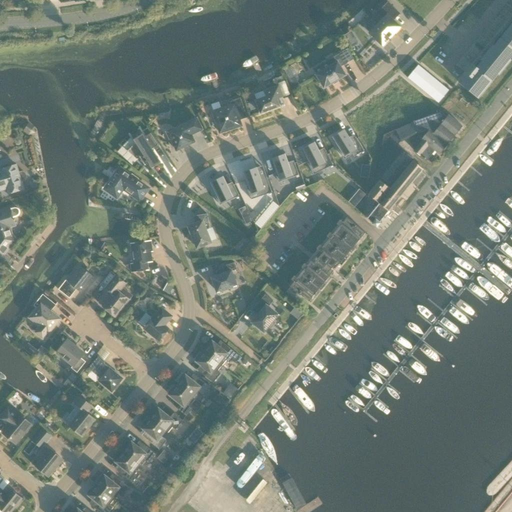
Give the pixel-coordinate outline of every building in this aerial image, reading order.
[(400,14),(388,2),(377,13),(384,20),(370,33),(382,45),(400,27),(393,21),(400,14)] [(511,31),(464,90),(481,104),(511,65),(511,31)] [(358,42),(355,37),(349,42),(352,46),(358,42)] [(354,59),(348,49),(327,61),(331,66),(316,75),(324,88),(346,75),(341,67),(354,59)] [(414,75),(419,69),(416,66),(411,72),(414,75)] [(417,78),(422,72),(419,69),(414,75),(417,78)] [(297,80),(291,71),(286,74),(285,75),(291,84),(292,83),(297,80)] [(409,81),(414,75),(411,72),(406,78),(409,81)] [(421,80),(425,74),(422,72),(417,78),(421,80)] [(424,83),(429,77),(425,74),(421,80),(424,83)] [(412,83),(417,78),(414,75),(409,81),(412,83)] [(427,86),(432,80),(429,77),(424,83),(427,86)] [(416,86),(421,80),(417,78),(412,83),(416,86)] [(419,89),(424,83),(421,80),(416,86),(419,89)] [(430,88),(435,83),(432,80),(427,86),(430,88)] [(422,92),(427,86),(424,83),(419,89),(422,92)] [(434,91),(439,85),(435,83),(430,88),(434,91)] [(437,94),(442,88),(439,85),(434,91),(437,94)] [(261,114),(280,107),(277,99),(283,97),(279,86),(255,94),(257,100),(256,100),(261,114)] [(426,94),(430,88),(427,86),(422,92),(426,94)] [(429,97),(434,91),(430,88),(426,94),(429,97)] [(442,88),(437,94),(440,97),(445,91),(442,88)] [(370,108),(378,119),(389,111),(391,114),(411,99),(403,89),(391,99),(388,95),(370,108)] [(432,100),(437,94),(434,91),(429,97),(432,100)] [(437,94),(432,100),(436,103),(440,97),(437,94)] [(240,120),(247,118),(240,98),(231,101),(232,105),(221,109),(219,102),(211,105),(214,111),(213,112),(220,133),(242,126),(240,120)] [(448,117),(441,112),(414,122),(419,132),(430,129),(449,144),(463,127),(449,115),(448,117)] [(171,139),(177,151),(195,142),(191,135),(202,130),(197,119),(174,130),(174,129),(166,132),(170,139),(171,139)] [(440,155),(449,144),(430,129),(422,140),(423,142),(415,152),(427,161),(435,151),(440,155)] [(397,146),(402,142),(396,130),(384,137),(397,146)] [(339,132),(330,138),(338,150),(335,151),(339,157),(351,150),(352,151),(357,148),(351,138),(346,142),(339,132)] [(149,163),(152,169),(161,163),(152,149),(158,145),(150,134),(145,137),(143,134),(134,140),(136,143),(128,151),(127,150),(127,151),(137,160),(138,160),(137,159),(140,158),(145,166),(149,163)] [(413,159),(397,146),(384,137),(379,175),(391,186),(413,159)] [(312,144),(302,148),(308,161),(305,162),(308,169),(321,163),(321,165),(327,162),(322,152),(317,155),(312,144)] [(282,154),(271,158),(276,171),(274,172),(277,179),(289,174),(290,175),(296,173),(292,163),(286,165),(282,154)] [(389,211),(423,169),(414,161),(391,189),(381,180),(369,195),(375,200),(373,212),(367,219),(373,223),(372,224),(377,228),(381,223),(380,222),(388,211),(389,211)] [(23,172),(19,173),(16,165),(1,170),(1,171),(0,171),(0,190),(7,189),(9,194),(24,189),(21,181),(25,180),(27,177),(25,173),(23,172)] [(148,189),(120,168),(105,189),(117,198),(123,189),(140,200),(148,189)] [(255,168),(244,172),(249,185),(247,186),(249,193),(262,188),(263,190),(269,187),(265,177),(259,179),(255,168)] [(222,177),(212,182),(219,195),(217,196),(220,202),(232,195),(233,197),(239,194),(233,184),(228,187),(222,177)] [(366,194),(359,189),(357,193),(363,198),(366,194)] [(246,206),(239,210),(243,217),(249,214),(246,206)] [(18,208),(16,208),(14,208),(10,209),(10,208),(0,211),(0,254),(2,257),(12,243),(8,228),(16,226),(13,218),(17,217),(18,216),(20,214),(20,213),(20,211),(19,209),(18,208)] [(195,225),(189,227),(197,248),(211,243),(206,229),(210,228),(207,214),(193,216),(195,225)] [(432,214),(426,221),(448,239),(454,232),(432,214)] [(335,271),(345,258),(366,233),(347,218),(317,256),(319,258),(315,263),(312,261),(291,286),(310,301),(331,276),(328,274),(332,268),(335,271)] [(463,239),(457,246),(480,264),(486,257),(463,239)] [(131,264),(132,272),(149,270),(148,262),(152,262),(151,252),(153,251),(151,241),(131,244),(132,244),(135,264),(131,264)] [(255,257),(250,253),(246,258),(250,262),(255,257)] [(238,269),(235,262),(224,266),(226,273),(212,278),(218,292),(237,285),(232,271),(238,269)] [(77,289),(81,293),(94,277),(81,267),(80,267),(82,268),(70,283),(69,282),(68,282),(66,280),(59,290),(70,298),(77,289)] [(103,306),(116,317),(129,300),(119,292),(126,284),(116,276),(105,289),(112,295),(103,306)] [(163,291),(169,294),(173,286),(167,283),(163,291)] [(139,300),(145,305),(151,297),(145,293),(139,300)] [(47,332),(49,333),(60,319),(48,309),(53,303),(43,295),(34,305),(38,308),(30,318),(41,327),(36,333),(43,338),(47,332)] [(263,310),(253,322),(264,332),(268,327),(271,329),(275,323),(273,322),(278,315),(268,308),(274,301),(266,295),(257,305),(263,310)] [(140,323),(145,327),(144,328),(159,341),(169,329),(164,326),(172,317),(162,309),(155,318),(153,317),(152,318),(147,314),(140,323)] [(84,353),(68,340),(57,353),(73,366),(71,368),(77,373),(86,362),(80,357),(84,353)] [(205,352),(222,366),(226,360),(230,363),(233,359),(236,362),(241,357),(228,346),(224,351),(211,340),(206,347),(208,348),(205,352)] [(42,346),(38,351),(34,356),(39,360),(47,350),(42,346)] [(218,371),(222,366),(205,352),(202,355),(200,354),(195,360),(208,371),(204,375),(213,383),(221,374),(218,371)] [(105,361),(99,356),(88,369),(101,379),(99,381),(112,392),(123,379),(109,368),(106,372),(101,367),(105,361)] [(242,362),(247,367),(250,364),(245,359),(242,362)] [(178,385),(195,399),(199,394),(203,396),(210,387),(201,380),(197,384),(184,374),(179,380),(181,381),(178,385)] [(64,383),(69,387),(73,381),(69,377),(64,383)] [(191,405),(195,399),(178,385),(175,389),(173,388),(168,394),(181,404),(177,409),(187,416),(194,407),(191,405)] [(87,395),(92,399),(96,394),(91,390),(87,395)] [(93,407),(80,397),(75,403),(82,410),(69,426),(82,437),(96,420),(87,413),(93,407)] [(151,419),(165,431),(168,433),(173,427),(176,430),(183,421),(174,413),(170,418),(157,407),(152,414),(154,415),(151,419)] [(18,415),(18,416),(8,408),(0,417),(0,420),(8,427),(3,433),(16,443),(31,425),(18,415)] [(42,424),(46,427),(50,423),(46,419),(42,424)] [(161,436),(165,431),(151,419),(148,422),(146,421),(141,427),(154,437),(150,442),(160,450),(167,441),(161,436)] [(203,433),(196,428),(193,432),(200,437),(203,433)] [(43,429),(33,441),(42,448),(52,436),(43,429)] [(124,452),(141,466),(146,461),(149,463),(156,454),(147,447),(143,451),(130,441),(125,447),(127,448),(124,452)] [(29,455),(33,450),(28,446),(24,451),(29,455)] [(63,460),(49,449),(35,466),(49,477),(57,467),(63,460)] [(161,454),(167,459),(170,455),(164,451),(161,454)] [(137,471),(141,466),(124,452),(121,456),(119,454),(114,461),(127,471),(123,476),(136,486),(140,481),(137,478),(140,474),(137,471)] [(242,489),(267,459),(260,453),(235,483),(242,489)] [(163,463),(167,459),(161,454),(158,459),(163,463)] [(248,487),(251,490),(263,476),(260,473),(248,487)] [(97,485),(114,499),(119,494),(122,497),(129,488),(120,480),(116,485),(103,474),(98,480),(100,482),(97,485)] [(110,505),(114,499),(97,485),(94,489),(92,488),(87,494),(100,504),(96,509),(100,511),(109,511),(113,507),(110,505)] [(154,491),(148,486),(142,493),(148,498),(154,491)] [(7,494),(0,488),(0,509),(3,511),(10,511),(22,498),(11,489),(7,494)]
